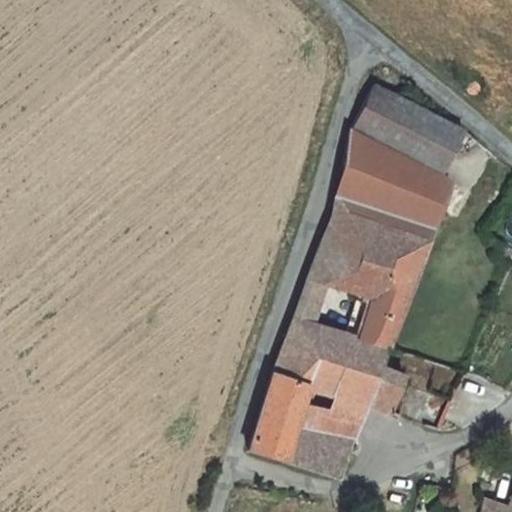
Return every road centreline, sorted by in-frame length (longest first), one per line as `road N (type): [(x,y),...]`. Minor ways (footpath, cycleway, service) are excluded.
road 1 (unclassified): [(364,31),(227,458)]
road 2 (residential): [(227,458),(343,492),(496,423),(511,403)]
road 3 (unclassified): [(364,31),(511,153)]
